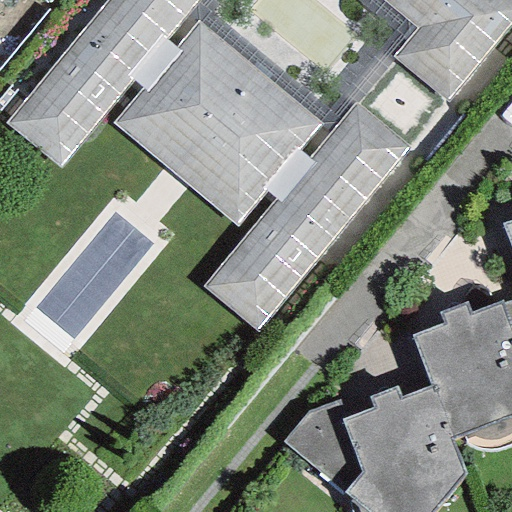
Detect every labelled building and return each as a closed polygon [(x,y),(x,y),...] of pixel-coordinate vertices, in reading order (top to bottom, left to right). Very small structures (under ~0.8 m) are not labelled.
[(194,0),(106,0),(5,122),(56,166),(130,77),(162,39),(194,0)] [(511,0),(382,0),(416,28),(391,58),(446,103),(470,73),(511,22),(511,0)] [(321,125),(197,22),(174,49),(141,88),(111,124),(235,227),(266,191),(298,153),(321,125)] [(174,49),(162,39),(130,77),(141,88),(174,49)] [(407,147),(352,102),(305,159),(273,197),(198,287),(254,332),(407,147)] [(305,159),(298,153),(266,191),(273,197),(305,159)] [(451,438),(463,434),(468,443),(479,449),(491,452),(503,449),(511,440),(511,302),(500,307),(498,301),(468,313),(464,303),(438,313),(442,323),(410,336),(430,387),(451,438)] [(451,438),(430,387),(399,397),(396,389),(368,398),(374,409),(349,417),(340,399),(308,414),(281,443),(350,500),(350,511),(430,511),(463,475),(451,438)]
